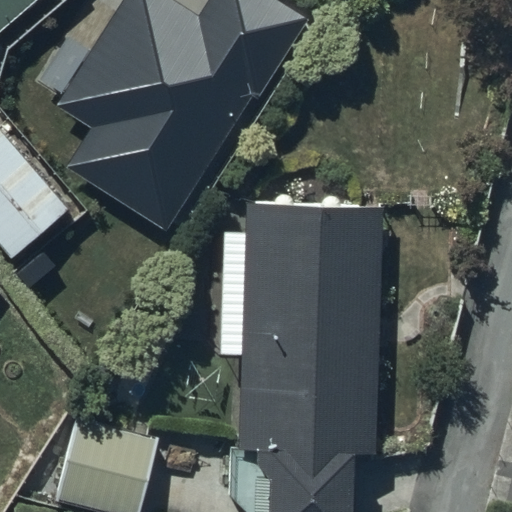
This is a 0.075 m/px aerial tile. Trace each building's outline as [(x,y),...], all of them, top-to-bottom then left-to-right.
[(0,0),(0,34),(38,0),(0,0)] [(0,117),(0,234),(21,259),(79,209),(0,117)] [(390,208),(251,205),(246,454),(270,455),(268,511),(358,511),(360,454),(384,454),(390,208)] [(136,281),(109,247),(49,296),(76,330),(136,281)] [(200,511),(215,441),(85,414),(65,499),(129,511),(200,511)]
